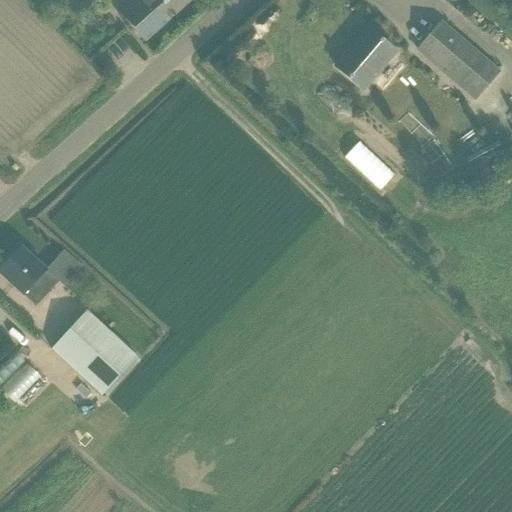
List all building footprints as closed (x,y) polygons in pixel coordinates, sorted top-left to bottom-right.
[(134,0),(119,14),(131,28),(145,43),(191,0),(134,0)] [(323,41),(332,50),(354,26),(345,18),(323,41)] [(418,51),(433,64),(474,100),(498,73),(441,24),(418,51)] [(347,54),(335,68),(351,81),(362,91),(396,51),(384,42),(368,30),(367,31),(370,33),(350,56),(347,54)] [(0,274),(23,296),(34,307),(56,282),(35,263),(21,249),(0,270),(0,274)] [(101,396),(136,358),(85,312),(50,349),(101,396)] [(1,385),(25,406),(49,379),(25,358),(1,385)]
